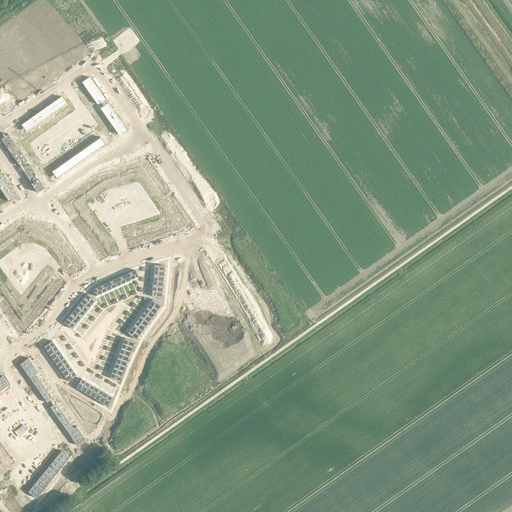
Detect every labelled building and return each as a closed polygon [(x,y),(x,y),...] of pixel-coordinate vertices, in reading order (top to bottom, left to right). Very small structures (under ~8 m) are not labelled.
[(127,38),(115,46),(118,51),(131,43),(127,38)] [(89,77),(82,82),(85,86),(92,81),(89,77)] [(92,81),(85,86),(88,91),(95,86),(92,81)] [(95,86),(88,91),(91,95),(99,90),(95,86)] [(99,90),(91,95),(94,100),(102,94),(99,90)] [(102,94),(94,100),(97,104),(105,99),(102,94)] [(61,96),(57,99),(62,107),(67,104),(61,96)] [(57,99),(52,102),(57,110),(62,107),(57,99)] [(52,102),(48,106),(53,113),(57,110),(52,102)] [(108,103),(100,108),(103,113),(111,107),(108,103)] [(48,106),(43,109),(49,116),(53,113),(48,106)] [(111,107),(103,113),(106,117),(114,112),(111,107)] [(43,109),(39,112),(44,119),(49,116),(43,109)] [(39,112),(35,115),(40,122),(44,119),(39,112)] [(114,112),(106,117),(109,121),(117,116),(114,112)] [(35,115),(30,118),(35,126),(40,122),(35,115)] [(117,116),(109,121),(113,126),(120,121),(117,116)] [(30,118),(26,121),(31,129),(35,126),(30,118)] [(26,121),(21,124),(26,132),(31,129),(26,121)] [(120,121),(113,126),(116,130),(123,125),(120,121)] [(123,125),(116,130),(119,135),(126,130),(123,125)] [(8,134),(1,139),(4,143),(11,138),(8,134)] [(101,137),(96,140),(101,147),(106,144),(101,137)] [(11,138),(4,143),(7,148),(15,143),(11,138)] [(96,140),(92,143),(97,151),(101,147),(96,140)] [(15,143),(7,148),(10,152),(18,147),(15,143)] [(92,143),(87,146),(92,154),(97,151),(92,143)] [(87,146),(83,149),(88,157),(92,154),(87,146)] [(18,147),(10,152),(13,157),(21,151),(18,147)] [(83,149),(78,152),(84,160),(88,157),(83,149)] [(21,151),(13,157),(16,161),(24,156),(21,151)] [(78,152),(74,155),(79,163),(84,160),(78,152)] [(74,155),(69,159),(75,166),(79,163),(74,155)] [(24,156),(16,161),(20,166),(27,160),(24,156)] [(146,156),(138,161),(141,166),(149,161),(146,156)] [(69,159),(65,162),(70,169),(75,166),(69,159)] [(149,161),(141,166),(145,170),(152,165),(149,161)] [(65,162),(61,165),(66,172),(70,169),(65,162)] [(124,163),(118,164),(121,173),(126,171),(124,163)] [(30,164),(22,169),(25,174),(33,169),(30,164)] [(61,165),(56,168),(62,175),(66,172),(61,165)] [(152,165),(145,170),(148,175),(155,169),(152,165)] [(56,168),(52,171),(57,179),(62,175),(56,168)] [(33,169),(25,174),(29,178),(36,173),(33,169)] [(103,169),(97,171),(100,179),(105,178),(103,169)] [(155,169),(148,175),(151,179),(158,174),(155,169)] [(36,173),(29,178),(31,183),(32,183),(38,178),(39,178),(36,173)] [(158,174),(151,179),(154,184),(161,178),(158,174)] [(92,175),(88,178),(93,186),(98,182),(92,175)] [(31,183),(34,188),(41,183),(39,178),(38,178),(32,183),(31,183)] [(88,178),(83,181),(89,189),(93,186),(88,178)] [(161,178),(154,184),(157,188),(164,183),(161,178)] [(83,181),(79,184),(84,192),(89,189),(83,181)] [(7,183),(0,187),(0,188),(3,192),(10,187),(7,183)] [(41,183),(34,188),(37,193),(45,187),(41,183)] [(164,183),(157,188),(160,193),(168,187),(166,185),(164,183)] [(79,184),(74,188),(80,195),(84,192),(79,184)] [(10,187),(3,192),(6,197),(13,191),(10,187)] [(70,190),(70,191),(75,197),(74,198),(75,198),(80,195),(74,188),(70,190)] [(70,190),(65,193),(70,200),(74,198),(75,197),(70,191),(70,190)] [(13,191),(6,197),(9,201),(17,196),(13,191)] [(65,193),(61,196),(66,204),(70,200),(65,193)] [(172,194),(165,200),(168,204),(175,199),(172,194)] [(61,196),(56,199),(61,207),(66,204),(61,196)] [(175,199),(168,204),(171,209),(178,203),(175,199)] [(178,203),(171,209),(174,213),(182,208),(178,203)] [(182,208),(174,213),(177,217),(185,212),(182,208)] [(185,212),(177,217),(180,222),(188,217),(185,212)] [(21,215),(19,223),(24,225),(27,216),(21,215)] [(78,215),(71,221),(74,225),(82,220),(78,215)] [(27,216),(24,225),(29,227),(31,219),(32,219),(32,218),(27,216)] [(188,217),(180,222),(183,226),(191,221),(188,217)] [(29,227),(34,229),(37,220),(32,219),(31,219),(29,227)] [(82,220),(74,225),(77,230),(85,224),(82,220)] [(191,221),(183,226),(187,231),(194,226),(191,221)] [(12,223),(7,226),(13,234),(17,230),(12,223)] [(47,223),(44,232),(50,234),(52,225),(47,223)] [(85,224),(77,230),(81,234),(82,234),(81,234),(88,229),(85,224)] [(7,226),(3,229),(8,237),(13,234),(7,226)] [(166,227),(161,229),(163,238),(169,236),(166,227)] [(88,229),(81,234),(82,234),(84,238),(92,233),(89,228),(88,229)] [(3,229),(0,231),(0,234),(4,240),(8,237),(3,229)] [(59,230),(52,236),(55,240),(63,235),(59,230)] [(92,233),(84,238),(88,242),(95,237),(92,233)] [(63,235),(55,240),(58,245),(66,239),(63,235)] [(95,237),(88,242),(91,247),(98,242),(95,237)] [(130,238),(124,240),(127,249),(132,247),(130,238)] [(66,239),(58,245),(61,249),(69,244),(66,239)] [(98,242),(91,247),(94,251),(101,246),(98,242)] [(69,244),(61,249),(65,254),(72,248),(69,244)] [(101,246),(94,251),(97,256),(104,250),(101,246)] [(72,248),(65,254),(68,258),(75,253),(72,248)] [(104,250),(97,256),(100,260),(108,255),(104,250)] [(75,253),(68,258),(71,262),(78,257),(75,253)] [(78,257),(71,262),(74,267),(81,261),(78,257)] [(81,261),(74,267),(77,271),(85,266),(81,261)] [(58,276),(55,281),(62,287),(66,282),(58,276)] [(55,281),(51,285),(59,291),(62,287),(55,281)] [(51,285),(48,289),(55,295),(59,291),(51,285)] [(48,289),(45,293),(52,299),(55,295),(48,289)] [(45,293),(41,298),(48,303),(52,299),(45,293)] [(87,294),(84,298),(92,304),(95,300),(87,294)] [(41,298),(38,302),(45,308),(48,303),(41,298)] [(84,298),(81,302),(89,308),(92,304),(84,298)] [(153,299),(149,303),(158,310),(161,305),(153,299)] [(38,302),(35,306),(42,312),(45,308),(38,302)] [(81,302),(77,306),(85,312),(89,308),(81,302)] [(8,303),(0,308),(3,313),(11,308),(8,303)] [(149,303),(146,308),(155,314),(158,310),(149,303)] [(35,306),(31,311),(38,316),(42,312),(35,306)] [(77,306),(74,310),(82,316),(85,312),(77,306)] [(11,308),(3,313),(6,317),(14,312),(11,308)] [(146,308),(143,312),(151,318),(155,314),(146,308)] [(74,310),(71,314),(79,320),(82,316),(74,310)] [(14,312),(6,317),(9,322),(17,316),(14,312)] [(143,312),(140,316),(148,322),(151,318),(143,312)] [(71,314),(67,318),(75,324),(79,320),(71,314)] [(17,316),(9,322),(12,326),(20,321),(17,316)] [(140,316),(137,320),(145,326),(148,322),(140,316)] [(67,318),(64,322),(72,329),(75,324),(67,318)] [(137,320),(134,324),(142,330),(145,326),(137,320)] [(20,321),(12,326),(16,330),(23,325),(20,321)] [(134,324),(131,329),(139,335),(142,330),(134,324)] [(23,325),(16,330),(19,335),(26,330),(23,325)] [(131,329),(128,333),(136,339),(139,335),(131,329)] [(125,338),(123,343),(132,347),(134,342),(125,338)] [(52,341),(44,347),(47,351),(55,345),(52,341)] [(123,343),(121,348),(131,351),(132,347),(123,343)] [(55,345),(47,351),(50,355),(58,349),(55,345)] [(121,348),(119,353),(129,356),(131,351),(121,348)] [(58,349),(50,355),(53,359),(61,354),(58,349)] [(119,353),(117,358),(127,361),(129,356),(119,353)] [(61,354),(53,359),(56,364),(64,358),(61,354)] [(28,358),(20,364),(23,368),(31,362),(28,358)] [(64,358),(56,364),(59,368),(67,362),(64,358)] [(117,358),(115,362),(125,366),(127,361),(117,358)] [(31,362),(23,368),(26,372),(34,366),(31,362)] [(67,362),(59,368),(62,372),(70,366),(67,362)] [(115,362),(113,367),(123,371),(125,366),(115,362)] [(34,366),(26,372),(29,377),(35,373),(37,371),(34,366)] [(70,366),(62,372),(65,377),(73,371),(70,366)] [(113,367),(112,372),(121,376),(123,371),(113,367)] [(73,371),(65,377),(68,381),(76,375),(73,371)] [(112,372),(110,377),(119,381),(121,376),(112,372)] [(35,373),(29,377),(32,381),(38,377),(35,373)] [(3,376),(0,377),(0,380),(4,387),(9,384),(3,376)] [(38,377),(32,381),(35,385),(41,381),(38,377)] [(81,378),(76,387),(81,390),(86,381),(81,378)] [(41,381),(35,385),(38,389),(44,385),(41,381)] [(86,381),(81,390),(85,393),(90,384),(86,381)] [(90,384),(85,393),(90,395),(95,386),(90,384)] [(44,385),(38,389),(41,394),(47,390),(44,385)] [(95,386),(90,395),(94,398),(99,389),(95,386)] [(99,389),(94,398),(99,401),(104,392),(99,389)] [(47,390),(41,394),(44,398),(50,394),(47,390)] [(104,392),(99,401),(103,403),(108,394),(104,392)] [(50,394),(44,398),(47,402),(53,398),(50,394)] [(108,394),(103,403),(108,406),(113,397),(108,394)] [(56,402),(50,407),(53,411),(59,407),(56,402)] [(59,407),(53,411),(56,415),(62,411),(59,407)] [(62,411),(56,415),(59,419),(65,415),(62,411)] [(65,415),(59,419),(62,424),(68,420),(65,415)] [(68,420),(62,424),(65,428),(71,424),(68,420)] [(71,424),(65,428),(68,432),(74,428),(71,424)] [(74,428),(68,432),(71,436),(80,431),(77,426),(74,428)] [(80,431),(71,436),(74,441),(83,435),(80,431)] [(83,435),(74,441),(77,445),(86,439),(83,435)] [(64,453),(61,457),(66,461),(69,457),(64,453)] [(61,457),(57,461),(63,465),(66,461),(61,457)] [(57,461),(54,465),(59,469),(63,465),(57,461)] [(54,465),(51,469),(56,473),(59,469),(54,465)] [(51,469),(47,473),(53,477),(56,473),(51,469)] [(47,473),(44,477),(50,482),(53,477),(47,473)] [(44,477),(41,481),(46,486),(50,482),(44,477)] [(41,481),(38,485),(43,490),(46,486),(41,481)] [(38,485),(34,489),(40,494),(43,490),(38,485)] [(34,489),(31,493),(36,498),(40,494),(34,489)]
